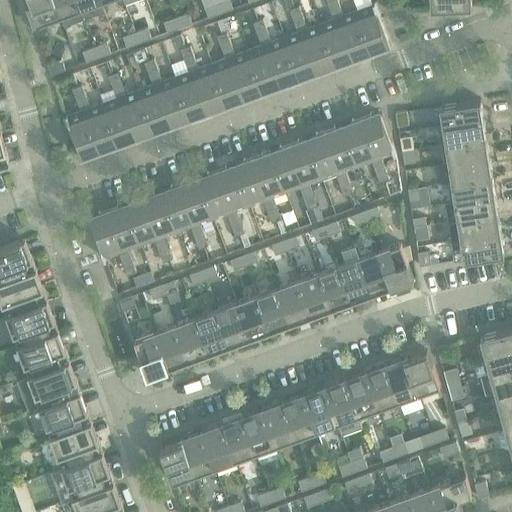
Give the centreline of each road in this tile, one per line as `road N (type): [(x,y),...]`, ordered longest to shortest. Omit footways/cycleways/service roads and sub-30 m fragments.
road 1 (residential): [(47,185),(511,18)]
road 2 (residential): [(123,415),(411,310),(511,290)]
road 3 (residential): [(123,415),(47,185)]
road 4 (residential): [(47,185),(0,2)]
